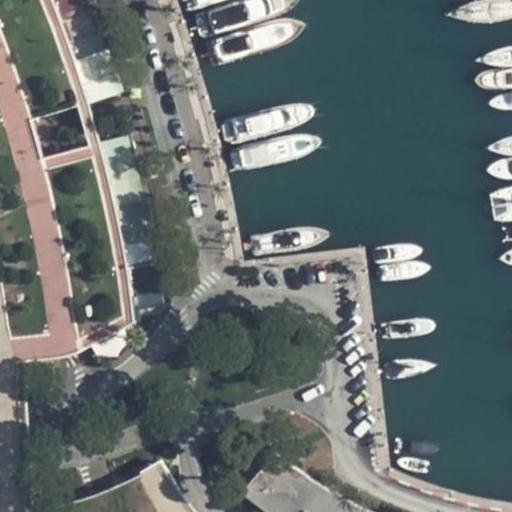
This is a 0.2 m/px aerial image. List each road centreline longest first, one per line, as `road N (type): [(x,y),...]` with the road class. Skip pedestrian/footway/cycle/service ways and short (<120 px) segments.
road 1 (unclassified): [(0,475),(71,474),(196,427),(290,411),(308,399),(331,353),(314,313),(276,294),(211,302)]
road 2 (residential): [(211,302),(128,0)]
road 3 (unclassified): [(211,302),(117,371),(76,387),(0,398)]
